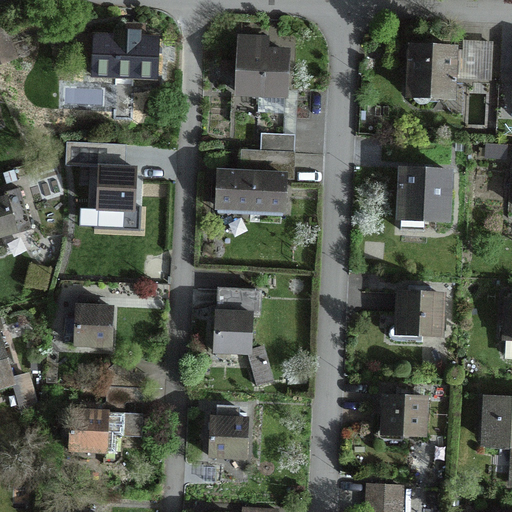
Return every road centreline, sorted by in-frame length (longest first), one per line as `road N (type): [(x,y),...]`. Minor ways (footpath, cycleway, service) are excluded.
road 1 (residential): [(198,0),(172,511)]
road 2 (residential): [(324,511),(343,5)]
road 3 (residential): [(343,5),(511,12)]
